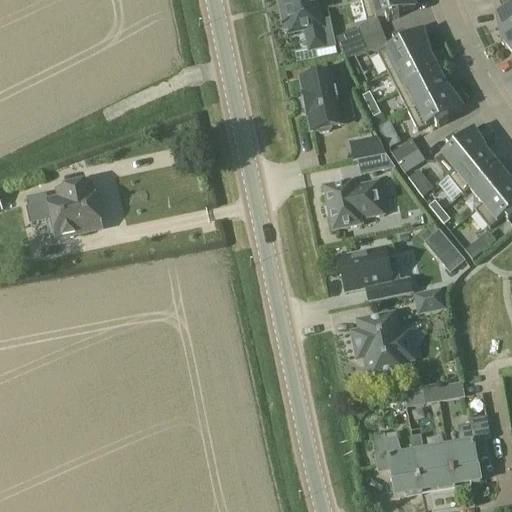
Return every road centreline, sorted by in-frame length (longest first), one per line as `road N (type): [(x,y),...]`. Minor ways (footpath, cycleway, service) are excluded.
road 1 (secondary): [(327,511),(214,0)]
road 2 (residential): [(442,0),(511,134)]
